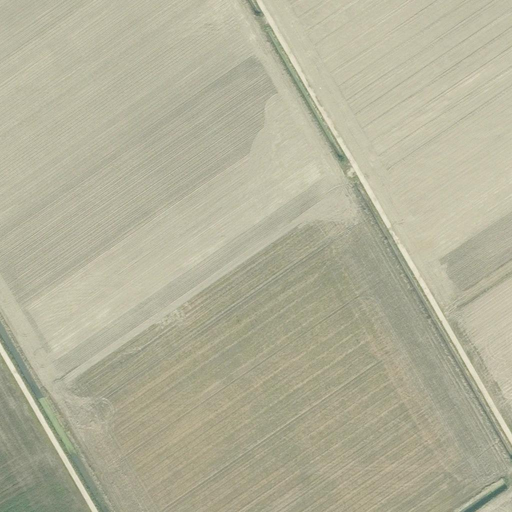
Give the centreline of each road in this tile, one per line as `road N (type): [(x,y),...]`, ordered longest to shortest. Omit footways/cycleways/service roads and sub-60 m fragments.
road 1 (track): [(511,440),(258,0)]
road 2 (track): [(94,511),(0,348)]
